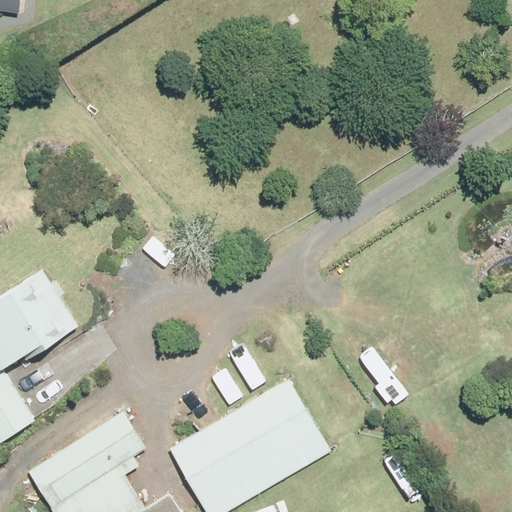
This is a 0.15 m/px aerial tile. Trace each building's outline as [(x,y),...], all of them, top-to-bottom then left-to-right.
[(0,0),(0,12),(19,14),(20,0),(0,0)] [(79,328),(43,273),(0,300),(0,373),(45,345),(47,349),(79,328)] [(0,444),(0,445),(36,421),(9,381),(1,386),(0,385),(0,444)] [(229,511),(330,454),(289,382),(171,451),(206,511),(229,511)] [(145,511),(147,511),(126,479),(136,471),(129,459),(144,448),(123,415),(30,474),(54,511),(145,511)] [(147,511),(145,511),(179,511),(170,497),(147,511)]
